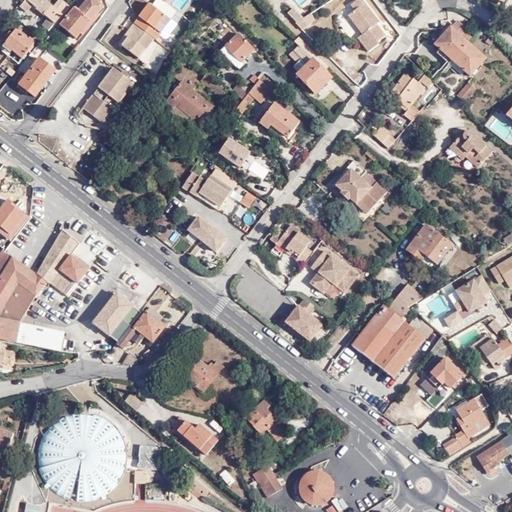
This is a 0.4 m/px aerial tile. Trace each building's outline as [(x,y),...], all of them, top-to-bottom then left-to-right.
[(45,0),(26,0),(20,7),(27,14),(34,6),(38,9),(40,7),(47,12),(38,22),(49,31),(63,15),(52,6),(53,5),(46,0),(45,0),(46,0),(45,0)] [(88,0),(79,11),(75,8),(61,26),(76,39),(81,34),(98,13),(104,6),(100,4),(102,0),(105,0),(106,1),(106,0),(88,0)] [(81,0),(75,8),(79,11),(88,0),(81,0)] [(156,0),(152,6),(171,20),(177,14),(158,0),(156,0)] [(296,0),(301,8),(316,0),(296,0)] [(364,35),(377,25),(380,23),(362,0),(357,0),(352,5),(356,10),(349,15),(358,28),(363,35),(364,35)] [(137,26),(152,6),(150,4),(135,24),(137,26)] [(155,39),(156,40),(171,20),(152,6),(137,26),(155,39)] [(288,14),(297,23),(303,20),(304,19),(294,8),(288,14)] [(98,13),(81,34),(83,36),(100,15),(98,13)] [(171,34),(181,41),(192,23),(182,17),(171,34)] [(296,24),(303,31),(309,25),(303,20),(297,23),(296,24)] [(457,20),(443,36),(461,52),(469,43),(461,36),(468,29),(457,20)] [(149,47),(155,39),(137,26),(135,24),(134,24),(130,30),(132,32),(122,46),(139,59),(149,47)] [(386,37),(377,25),(364,35),(363,35),(359,38),(369,52),(379,45),(378,43),(386,37)] [(5,45),(13,51),(23,59),(37,41),(30,36),(28,39),(20,33),(22,30),(19,27),(11,38),(3,31),(0,35),(0,46),(2,48),(5,45)] [(132,32),(130,30),(119,44),(122,46),(132,32)] [(239,34),(225,47),(241,64),(254,50),(239,34)] [(443,36),(435,45),(453,61),(461,52),(443,36)] [(299,46),(303,42),(299,38),(295,42),(299,46)] [(322,62),(303,42),(299,46),(294,51),(302,59),(308,65),(299,74),(297,76),(313,92),(330,77),(324,71),(319,65),(322,62)] [(461,52),(453,61),(470,77),(486,59),(469,43),(461,52)] [(9,57),(13,51),(5,45),(2,48),(1,50),(9,57)] [(156,53),(149,47),(139,59),(147,65),(156,53)] [(241,64),(225,47),(221,52),(236,68),(241,64)] [(40,59),(19,85),(36,98),(56,71),(40,59)] [(308,65),(302,59),(293,68),(299,74),(308,65)] [(319,65),(324,71),(328,67),(322,62),(319,65)] [(174,108),(189,120),(199,127),(214,108),(194,91),(200,83),(180,67),(173,76),(182,83),(167,102),(174,108)] [(114,69),(84,109),(103,124),(134,84),(127,79),(129,77),(122,71),(120,73),(114,69)] [(419,82),(425,76),(419,71),(414,78),(419,82)] [(226,87),(208,73),(201,82),(219,96),(226,87)] [(405,117),(413,107),(412,106),(425,88),(414,79),(413,80),(405,74),(389,96),(408,110),(404,116),(405,117)] [(256,86),(260,80),(255,75),(250,80),(256,86)] [(428,88),(433,82),(425,76),(419,82),(428,88)] [(333,79),(330,77),(313,92),(316,95),(333,79)] [(272,91),(260,80),(256,86),(249,94),(244,100),(236,110),(242,114),(255,99),(261,105),(272,91)] [(476,90),(468,83),(457,96),(465,103),(476,90)] [(421,100),(427,105),(441,90),(434,84),(421,100)] [(244,100),(249,94),(238,85),(233,91),(244,100)] [(271,125),(289,138),(300,123),(274,104),(259,123),(268,130),(271,125)] [(412,122),(420,112),(413,107),(405,117),(412,122)] [(186,123),(189,120),(174,108),(171,111),(186,123)] [(268,130),(285,142),(289,138),(271,125),(268,130)] [(374,136),(382,143),(390,135),(391,134),(382,127),(374,136)] [(460,141),(459,140),(458,139),(450,148),(463,161),(466,157),(478,168),(493,152),(470,131),(469,131),(467,131),(465,132),(464,134),(463,135),(463,136),(463,138),(460,141)] [(390,135),(382,143),(388,149),(396,141),(390,135)] [(101,136),(94,140),(101,151),(108,147),(101,136)] [(240,169),(250,154),(229,140),(219,154),(240,169)] [(379,161),(368,151),(365,154),(376,164),(379,161)] [(344,178),(357,163),(354,161),(341,176),(344,178)] [(367,172),(357,163),(344,178),(336,186),(356,205),(371,189),(361,179),(367,172)] [(193,173),(183,188),(198,197),(200,194),(214,203),(212,206),(219,211),(237,184),(217,170),(212,177),(211,176),(207,182),(200,178),(193,173)] [(365,175),(362,179),(374,189),(377,185),(365,175)] [(256,198),(248,193),(242,204),(249,208),(256,198)] [(0,212),(0,228),(13,239),(27,221),(18,213),(19,211),(8,202),(0,212)] [(200,217),(189,231),(217,253),(227,240),(200,217)] [(299,255),(298,258),(296,260),(302,265),(312,253),(306,248),(311,242),(298,233),(300,231),(292,224),(280,240),(294,251),(299,255)] [(425,256),(437,265),(452,245),(426,225),(407,251),(421,262),(425,256)] [(79,305),(100,277),(72,255),(80,243),(63,230),(39,272),(38,273),(48,281),(51,283),(79,305)] [(330,243),(324,238),(321,242),(327,247),(330,243)] [(294,251),(280,240),(276,245),(290,255),(292,253),(294,251)] [(322,269),(319,273),(311,284),(324,294),(332,283),(345,293),(357,277),(325,251),(315,264),(322,269)] [(0,273),(2,275),(12,257),(6,253),(0,265),(0,273)] [(432,271),(437,265),(425,256),(421,262),(432,271)] [(38,294),(48,281),(38,273),(12,257),(2,275),(0,278),(0,338),(17,342),(21,324),(38,294)] [(509,288),(511,286),(511,257),(491,271),(499,284),(505,281),(509,288)] [(311,268),(319,273),(322,269),(315,264),(311,268)] [(470,313),(477,309),(484,304),(487,303),(483,297),(492,292),(482,276),(456,292),(466,307),(470,313)] [(130,327),(143,312),(115,290),(103,305),(122,319),(111,333),(120,340),(130,327)] [(458,312),(466,307),(456,292),(449,296),(458,312)] [(310,316),(317,308),(305,299),(286,323),(309,342),(322,326),(310,316)] [(403,302),(394,314),(406,323),(412,315),(414,313),(408,308),(410,306),(403,302)] [(361,336),(353,347),(394,379),(426,338),(406,323),(394,314),(384,306),(361,336)] [(95,316),(98,320),(104,312),(100,309),(95,316)] [(120,340),(117,344),(123,350),(132,348),(137,343),(140,345),(146,339),(152,343),(165,327),(146,313),(133,329),(130,327),(120,340)] [(406,323),(426,338),(432,330),(412,315),(406,323)] [(17,342),(61,352),(64,332),(21,324),(17,342)] [(480,348),(493,339),(489,333),(468,349),(485,367),(491,363),(480,348)] [(451,346),(448,342),(443,336),(433,348),(430,352),(435,357),(442,362),(446,358),(454,349),(451,346)] [(498,346),(493,339),(480,348),(491,363),(495,369),(499,366),(498,364),(511,353),(511,347),(506,339),(502,343),(498,346)] [(0,364),(13,367),(16,358),(3,355),(5,346),(0,345),(0,364)] [(463,375),(446,358),(442,362),(435,357),(422,372),(427,377),(427,378),(438,389),(444,383),(450,389),(463,375)] [(199,398),(219,375),(211,368),(205,373),(190,361),(178,375),(184,381),(181,384),(199,398)] [(129,394),(125,403),(139,410),(143,402),(129,394)] [(456,437),(463,448),(473,441),(470,438),(490,425),(481,411),(488,406),(481,395),(456,410),(461,418),(457,420),(463,431),(455,436),(456,437)] [(128,460),(128,456),(128,451),(127,447),(126,443),(125,439),(123,435),(121,431),(119,427),(116,424),(113,421),(109,418),(106,416),(102,414),(98,412),(93,411),(89,410),(85,410),(80,410),(76,411),(72,411),(68,413),(64,414),(60,416),(56,419),(53,422),(50,425),(47,428),(44,431),(42,435),(41,439),(39,443),(38,448),(38,452),(38,456),(38,461),(39,465),(40,469),(42,473),(44,477),(46,481),(49,484),(52,487),(55,490),(58,493),(62,495),(66,497),(70,498),(75,499),(79,500),(83,500),(88,500),(92,499),(96,498),(100,496),(104,495),(108,492),(111,490),(115,487),(118,484),(120,480),(122,477),(124,473),(126,469),(127,464),(128,460)] [(274,439),(280,444),(289,433),(277,425),(272,421),(275,417),(267,411),(251,432),(269,446),(274,439)] [(203,457),(215,442),(196,427),(191,432),(183,424),(175,433),(203,457)] [(289,433),(280,444),(287,450),(297,437),(290,431),(289,433)] [(12,446),(13,435),(0,432),(0,453),(4,454),(6,445),(12,446)] [(511,433),(477,456),(487,474),(489,476),(491,476),(493,475),(502,469),(511,463),(511,433)] [(449,457),(463,448),(456,437),(442,445),(449,457)] [(159,472),(159,449),(140,449),(139,471),(159,472)] [(471,474),(481,468),(476,458),(466,464),(471,474)] [(511,463),(502,469),(506,476),(511,473),(511,474),(511,463)] [(253,478),(261,490),(276,480),(268,468),(253,478)] [(335,493),(335,489),(335,486),(334,483),(332,480),(330,477),(328,475),(325,473),(321,472),(318,471),(315,472),(311,472),(308,474),(305,476),(303,478),(301,481),(300,484),(299,488),(299,491),(300,495),(301,498),(303,501),(306,503),(308,505),(312,507),(315,507),(318,507),(322,507),(325,506),(328,504),(330,502),(333,499),(334,496),(335,493)] [(223,478),(230,486),(235,481),(228,473),(223,478)] [(147,474),(137,474),(137,487),(147,487),(147,474)] [(276,480),(261,490),(266,498),(281,489),(276,480)] [(321,511),(342,511),(337,501),(320,510),(321,511)] [(41,511),(42,507),(27,503),(24,511),(41,511)]
